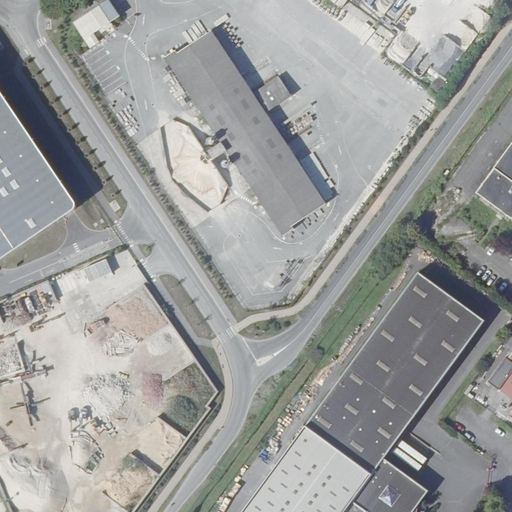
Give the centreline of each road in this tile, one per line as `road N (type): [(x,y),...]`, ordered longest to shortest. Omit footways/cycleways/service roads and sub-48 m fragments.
road 1 (unclassified): [(241,369),(8,0)]
road 2 (unclassified): [(511,48),(300,334),(241,369)]
road 3 (unclassified): [(171,511),(232,428),(241,369)]
